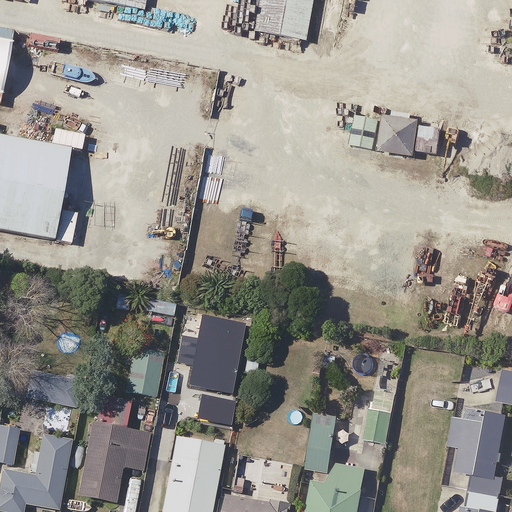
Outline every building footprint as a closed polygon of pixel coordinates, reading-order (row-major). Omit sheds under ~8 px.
[(124,0),(53,0),(51,16),(120,27),(124,0)] [(301,0),(251,0),(244,45),(292,53),(301,0)] [(380,155),(385,117),(333,111),(331,133),(307,130),(305,145),(312,146),(311,152),(318,153),(317,161),(379,167),(380,155)] [(418,155),(421,121),(385,117),(380,155),(417,159),(418,155)] [(421,121),(418,155),(438,157),(442,123),(421,121)] [(62,154),(0,144),(0,233),(48,241),(62,154)] [(148,298),(145,314),(175,318),(177,302),(148,298)] [(165,356),(135,350),(126,393),(157,399),(165,356)] [(511,370),(506,370),(498,404),(511,407),(511,370)] [(84,385),(27,373),(22,400),(79,411),(84,385)] [(123,468),(143,472),(150,435),(155,407),(99,397),(81,498),(117,505),(123,468)] [(392,415),(370,412),(366,442),(388,445),(392,415)] [(497,463),(499,455),(506,418),(472,412),(471,420),(457,418),(452,447),(462,449),(457,474),(494,481),(497,463)] [(328,471),(338,420),(316,416),(306,467),(328,471)] [(20,431),(1,428),(0,430),(0,463),(13,466),(20,431)] [(211,511),(225,443),(177,434),(162,511),(211,511)] [(71,442),(33,436),(27,477),(4,473),(0,500),(0,511),(24,511),(26,506),(60,511),(71,442)] [(360,450),(342,447),(339,463),(358,466),(360,450)] [(228,491),(227,497),(224,511),(288,511),(297,464),(244,454),(242,464),(226,462),(221,490),(228,491)] [(335,466),(331,489),(322,488),(313,486),(308,511),(358,511),(366,471),(335,466)] [(501,511),(506,486),(470,479),(465,509),(464,511),(501,511)]
